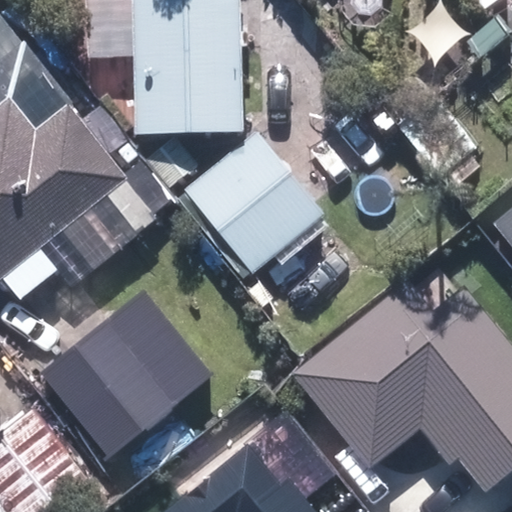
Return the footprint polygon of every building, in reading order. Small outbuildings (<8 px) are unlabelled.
[(139,51),(141,129),(249,128),(247,0),(92,0),(94,53),(139,51)] [(0,281),(68,227),(96,263),(135,234),(129,227),(137,221),(112,188),(133,172),(75,98),(80,94),(33,36),(0,62),(0,281)] [(474,152),(429,97),(392,127),(437,182),(474,152)] [(185,189),(253,272),(324,215),(256,131),(185,189)] [(148,159),(171,187),(200,164),(177,136),(148,159)] [(511,214),(498,225),(511,242),(511,214)] [(44,373),(111,455),(216,371),(149,288),(44,373)] [(365,476),(416,436),(471,505),(511,472),(511,367),(458,300),(426,325),(400,292),(288,380),(365,476)] [(0,435),(0,511),(43,511),(88,477),(34,408),(0,435)] [(304,511),(249,444),(164,511),(304,511)]
